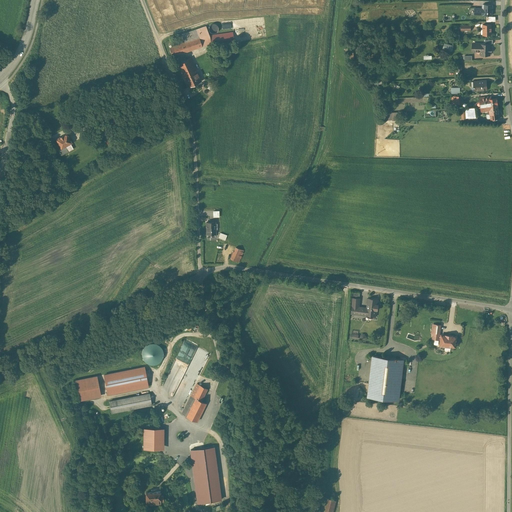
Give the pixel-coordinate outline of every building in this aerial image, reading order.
[(492,5),(483,5),(483,8),(473,8),(473,11),(474,12),(474,14),(491,15),(492,5)] [(212,23),(211,23),(210,24),(209,25),(209,26),(209,27),(209,28),(209,29),(209,30),(210,31),(211,31),(212,32),(214,31),(215,31),(216,31),(217,30),(217,29),(217,28),(217,26),(217,25),(216,24),(215,23),(213,23),(212,23)] [(491,24),(482,24),(482,35),(491,35),(491,24)] [(184,42),(169,47),(172,56),(205,45),(210,43),(233,40),(232,32),(229,32),(229,33),(209,35),(205,26),(181,34),(184,42)] [(490,44),(481,44),(474,44),(474,51),(481,51),(481,55),(489,55),(489,52),(491,52),(491,49),(489,49),(490,44)] [(190,58),(177,64),(188,87),(201,81),(190,58)] [(486,81),(479,81),(471,82),(471,87),(474,87),(475,87),(474,86),(476,86),(476,90),(486,90),(486,81)] [(490,97),(480,98),(480,102),(481,102),(482,106),(480,106),(480,107),(485,107),(484,104),(488,103),(488,99),(491,99),(490,97)] [(491,99),(488,99),(488,103),(484,104),(485,107),(497,105),(496,98),(491,99)] [(497,105),(485,107),(485,110),(489,109),(490,114),(490,119),(499,117),(497,105)] [(477,107),(468,108),(469,117),(478,115),(477,107)] [(67,133),(56,139),(61,148),(58,149),(61,154),(68,150),(65,146),(72,142),(67,133)] [(215,222),(206,222),(206,234),(215,234),(215,222)] [(235,247),(233,252),(233,251),(230,259),(238,262),(243,250),(235,247)] [(153,286),(140,292),(143,298),(156,292),(153,286)] [(377,299),(368,298),(367,308),(359,307),(359,298),(353,298),(351,312),(375,316),(377,299)] [(433,332),(440,333),(440,325),(433,324),(432,333),(433,333),(433,332)] [(441,335),(439,335),(440,333),(433,332),(433,333),(433,337),(441,338),(440,345),(444,346),(451,347),(455,347),(457,336),(441,334),(441,335)] [(145,345),(143,348),(142,352),(142,355),(143,359),(145,362),(148,364),(152,364),(155,364),(158,363),(161,360),(162,357),(163,354),(162,351),(161,347),(159,345),(156,344),(152,343),(149,344),(145,345)] [(403,360),(373,356),(368,396),(398,399),(403,360)] [(148,387),(143,367),(103,375),(107,395),(148,387)] [(96,376),(76,380),(81,400),(100,396),(96,376)] [(209,387),(197,381),(182,412),(198,420),(207,401),(203,399),(209,387)] [(151,405),(148,393),(109,401),(111,413),(151,405)] [(144,448),(163,448),(164,429),(144,428),(144,448)] [(219,439),(217,437),(215,436),(213,435),(210,435),(208,436),(207,438),(205,440),(205,442),(205,444),(206,447),(208,448),(210,449),(212,450),(215,449),(217,448),(218,446),(219,444),(219,441),(219,439)] [(211,462),(205,448),(192,453),(214,507),(227,501),(219,482),(224,480),(222,475),(226,473),(222,465),(226,463),(224,459),(220,460),(220,458),(211,462)] [(216,458),(217,457),(218,456),(218,454),(218,453),(217,452),(216,451),(214,450),(213,450),(212,450),(210,451),(209,452),(209,453),(209,455),(209,456),(210,458),(211,459),(213,459),(214,459),(216,458)] [(160,490),(145,491),(145,502),(160,501),(160,499),(163,499),(162,494),(160,494),(160,490)] [(331,511),(335,499),(321,496),(317,509),(320,509),(319,511),(331,511)]
